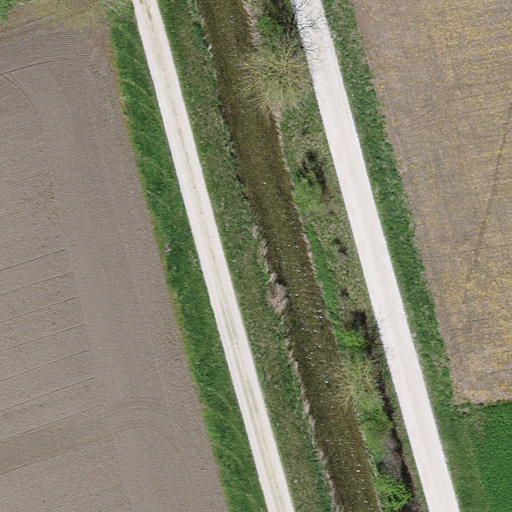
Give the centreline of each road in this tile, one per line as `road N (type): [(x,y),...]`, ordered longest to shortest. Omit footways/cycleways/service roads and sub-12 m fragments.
road 1 (unclassified): [(140,0),(287,511)]
road 2 (residential): [(455,511),(311,0)]
